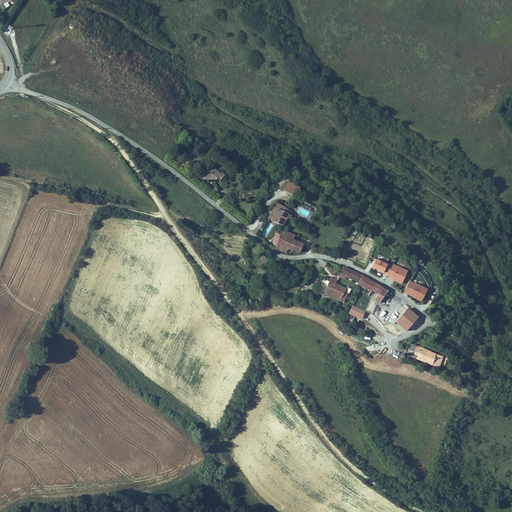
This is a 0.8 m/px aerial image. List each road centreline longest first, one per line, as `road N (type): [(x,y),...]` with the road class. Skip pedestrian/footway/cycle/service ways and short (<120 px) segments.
road 1 (unclassified): [(4,85),(74,108),(134,143),(268,250),(327,257),(395,291),(425,320),(391,340)]
road 2 (track): [(166,216),(316,426),(365,476),(425,511)]
road 3 (track): [(166,216),(117,145),(35,94)]
road 4 (track): [(0,173),(166,216)]
